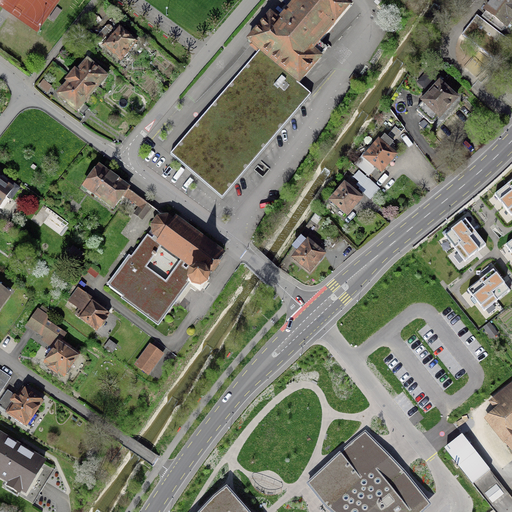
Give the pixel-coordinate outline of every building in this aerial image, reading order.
[(247,41),(259,51),(297,84),(319,58),(326,50),(318,43),(349,7),(341,0),(294,0),(296,1),(277,23),(269,16),(247,41)] [(511,0),(487,0),(491,3),(484,12),(485,13),(481,18),(500,33),(504,28),(506,29),(511,20),(511,0)] [(402,10),(407,15),(415,6),(409,1),(402,10)] [(495,59),(505,46),(475,23),(465,37),(495,59)] [(118,29),(116,27),(106,39),(108,41),(103,46),(119,60),(121,58),(124,58),(126,55),(126,52),(131,48),(134,42),(118,29)] [(310,96),(297,84),(259,51),(169,155),(221,199),(310,96)] [(74,72),(69,77),(89,94),(104,78),(86,63),(77,74),(74,72)] [(82,103),(89,94),(69,77),(65,82),(68,84),(58,96),(75,111),(76,110),(78,112),(84,105),(82,103)] [(45,93),(50,88),(42,81),(38,87),(45,93)] [(415,110),(416,112),(430,124),(432,124),(455,99),(438,84),(426,98),(423,96),(419,100),(422,102),(422,103),(415,110)] [(384,132),(396,142),(401,136),(390,126),(384,132)] [(386,150),(392,144),(384,137),(378,143),(364,159),(380,172),(394,156),(386,150)] [(366,176),(371,170),(359,159),(354,165),(366,176)] [(141,220),(151,207),(127,189),(112,178),(98,167),(83,188),(112,209),(122,196),(138,208),(133,215),(141,220)] [(367,180),(360,187),(359,188),(370,199),(378,190),(367,180)] [(10,200),(18,189),(8,181),(5,185),(0,181),(0,205),(6,197),(10,200)] [(352,193),(355,189),(347,182),(344,186),(343,186),(330,202),(346,216),(360,199),(352,193)] [(511,182),(495,197),(502,206),(510,215),(511,213),(511,182)] [(159,241),(156,244),(196,271),(188,282),(200,291),(209,278),(206,277),(213,266),(222,254),(181,224),(175,219),(172,222),(166,217),(157,219),(151,227),(152,236),(159,241)] [(455,227),(445,236),(463,258),(473,250),(483,242),(464,220),(455,227)] [(321,244),(309,234),(295,251),(297,252),(298,253),(293,259),(308,272),(322,255),(316,250),(321,244)] [(196,271),(156,244),(146,237),(128,260),(108,287),(156,323),(177,295),(188,282),(196,271)] [(83,255),(72,246),(62,259),(72,268),(83,255)] [(12,254),(17,258),(21,253),(16,249),(12,254)] [(492,271),(467,290),(475,300),(483,310),(508,292),(500,281),(492,271)] [(104,317),(106,315),(95,307),(96,305),(97,304),(77,289),(68,302),(79,310),(75,315),(95,330),(96,328),(99,328),(105,319),(104,317)] [(41,306),(28,325),(37,331),(49,313),(41,306)] [(68,368),(77,355),(59,342),(64,335),(52,327),(42,341),(54,349),(44,363),(48,366),(47,367),(57,374),(58,372),(63,376),(64,374),(67,374),(69,371),(68,368)] [(103,347),(111,353),(115,347),(108,342),(103,347)] [(147,374),(159,357),(148,349),(135,366),(147,374)] [(0,392),(10,378),(0,371),(0,392)] [(32,396),(23,390),(16,399),(7,392),(0,402),(0,407),(30,428),(37,418),(32,414),(40,402),(40,400),(34,395),(32,396)] [(511,398),(486,419),(511,451),(511,398)] [(356,446),(308,484),(328,509),(335,503),(341,511),(413,511),(427,501),(405,472),(399,477),(394,471),(365,434),(353,444),(356,446)] [(46,464),(0,435),(0,476),(28,494),(46,464)] [(511,495),(464,437),(447,451),(493,509),(511,495)] [(243,511),(228,492),(202,511),(243,511)]
